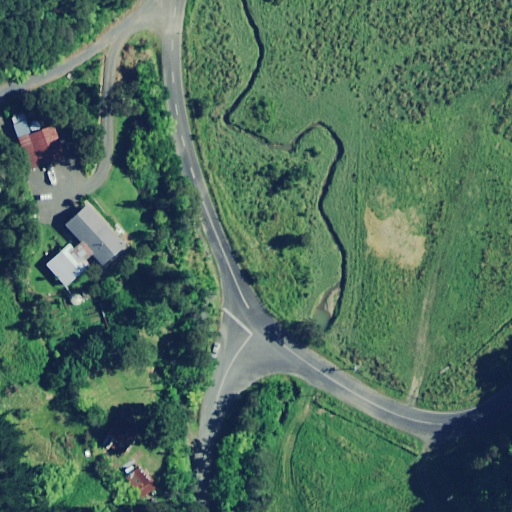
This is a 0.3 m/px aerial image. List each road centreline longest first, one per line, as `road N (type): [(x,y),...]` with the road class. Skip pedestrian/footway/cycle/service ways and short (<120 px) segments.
road 1 (unclassified): [(175,0),(182,114),(204,197),(262,324)]
road 2 (unclassified): [(262,324),(346,388),(419,423),(468,424),(511,399)]
road 3 (unclassified): [(191,511),(200,442),(218,392),(262,324)]
